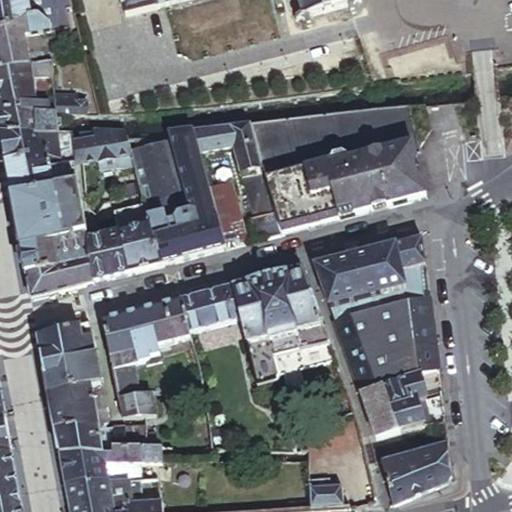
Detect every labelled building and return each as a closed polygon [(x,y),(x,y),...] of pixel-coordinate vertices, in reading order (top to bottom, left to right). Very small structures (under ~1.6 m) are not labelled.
[(31,15),(28,0),(0,0),(0,33),(11,31),(31,15)] [(41,15),(48,4),(46,0),(28,0),(31,15),(31,17),(41,15)] [(73,6),(70,0),(46,0),(48,4),(61,9),(73,6)] [(299,0),(306,20),(353,6),(351,0),(121,0),(126,18),(164,8),(197,0),(299,0)] [(0,71),(52,62),(52,26),(41,15),(31,17),(31,15),(11,31),(0,33),(0,71)] [(37,97),(34,78),(53,78),(52,62),(0,71),(0,112),(54,115),(53,96),(37,97)] [(53,78),(34,78),(37,97),(53,96),(53,78)] [(86,116),(85,103),(79,103),(77,97),(53,96),(54,115),(56,115),(86,116)] [(281,236),(424,198),(415,148),(420,148),(413,105),(255,125),(265,171),(275,213),(281,236)] [(56,125),(56,115),(54,115),(0,112),(0,133),(57,135),(56,125)] [(139,206),(158,268),(247,245),(231,185),(209,191),(200,154),(234,149),(243,176),(265,171),(255,125),(194,133),(160,137),(161,141),(181,216),(167,219),(166,225),(157,228),(149,202),(139,206)] [(68,142),(68,136),(57,135),(0,133),(0,142),(2,151),(4,162),(72,165),(71,158),(68,142)] [(121,151),(116,136),(77,136),(78,142),(68,142),(71,158),(94,157),(95,161),(124,161),(121,151)] [(181,216),(161,141),(121,151),(124,161),(139,206),(149,202),(157,228),(166,225),(167,219),(181,216)] [(75,186),(72,165),(4,162),(7,181),(10,198),(75,186)] [(275,213),(265,171),(243,176),(253,218),(275,213)] [(84,237),(75,186),(10,198),(17,236),(19,249),(84,237)] [(158,268),(139,206),(111,213),(113,219),(118,234),(129,276),(158,268)] [(254,242),(281,236),(275,213),(253,218),(249,219),(254,242)] [(101,239),(118,234),(113,219),(99,224),(101,239)] [(129,276),(118,234),(101,239),(85,244),(89,262),(93,285),(129,276)] [(85,244),(84,237),(19,249),(22,261),(24,275),(89,262),(85,244)] [(421,238),(377,250),(382,279),(387,294),(411,286),(412,282),(427,280),(421,238)] [(379,296),(375,281),(382,279),(377,250),(315,268),(330,311),(379,296)] [(29,303),(93,285),(89,262),(24,275),(27,289),(29,303)] [(103,324),(122,421),(144,419),(153,418),(150,399),(138,400),(133,367),(145,364),(145,368),(162,364),(159,349),(188,342),(188,337),(243,324),(260,387),(270,385),(276,412),(284,410),(277,383),(280,374),(276,359),(304,354),(308,372),(335,366),(302,272),(103,324)] [(387,294),(382,279),(375,281),(379,296),(387,294)] [(411,286),(387,294),(391,308),(430,297),(429,289),(427,280),(412,282),(411,286)] [(351,372),(435,344),(433,324),(430,297),(391,308),(335,325),(351,372)] [(94,358),(89,328),(38,340),(43,368),(94,358)] [(428,372),(438,368),(437,355),(435,344),(351,372),(359,395),(383,387),(428,372)] [(100,387),(94,358),(43,368),(48,395),(100,387)] [(383,387),(399,435),(425,429),(422,411),(420,402),(425,401),(423,392),(431,389),(430,382),(428,372),(383,387)] [(48,395),(55,433),(103,432),(103,427),(106,423),(103,409),(94,410),(93,402),(102,400),(100,387),(48,395)] [(399,435),(383,387),(359,395),(376,441),(399,435)] [(0,454),(11,455),(0,399),(0,454)] [(112,457),(111,451),(111,432),(103,432),(55,433),(59,456),(103,457),(112,457)] [(144,452),(144,432),(111,432),(111,451),(144,452)] [(447,486),(451,479),(451,472),(450,461),(448,444),(381,463),(392,507),(447,486)] [(112,457),(103,457),(105,469),(161,470),(162,453),(144,452),(111,451),(112,457)] [(0,491),(18,492),(11,455),(0,454),(0,491)] [(105,469),(103,457),(59,456),(65,486),(108,485),(105,469)] [(235,465),(185,465),(185,490),(227,490),(227,470),(235,470),(235,465)] [(160,507),(160,511),(309,511),(310,510),(341,509),(340,489),(328,490),(328,481),(309,482),(309,494),(174,501),(175,506),(160,507)] [(65,486),(70,511),(113,511),(113,510),(124,509),(123,502),(137,501),(137,493),(157,491),(157,494),(171,494),(169,483),(108,485),(65,486)] [(21,511),(18,492),(0,491),(0,511),(21,511)] [(160,511),(160,507),(137,507),(137,501),(123,502),(124,509),(113,510),(113,511),(160,511)]
